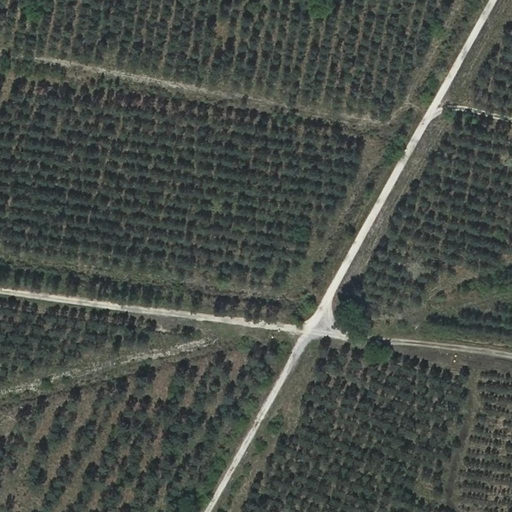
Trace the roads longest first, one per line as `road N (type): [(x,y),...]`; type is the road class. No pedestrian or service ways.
road 1 (track): [(209,511),(495,0)]
road 2 (track): [(511,357),(0,290)]
